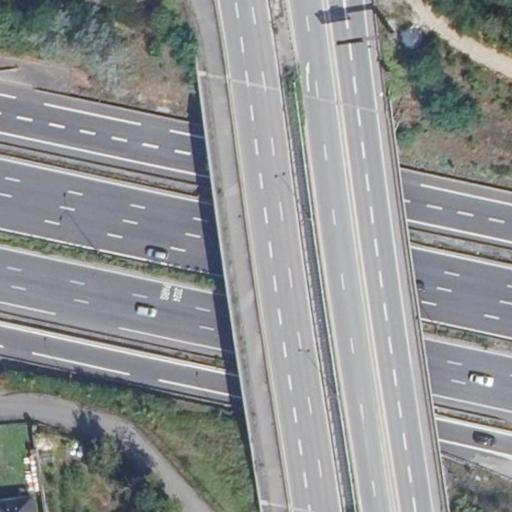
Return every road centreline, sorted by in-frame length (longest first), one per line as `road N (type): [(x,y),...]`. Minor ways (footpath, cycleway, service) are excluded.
road 1 (motorway): [(511,227),(0,116)]
road 2 (motorway): [(0,336),(511,446)]
road 3 (motorway): [(511,304),(0,194)]
road 4 (motorway): [(0,277),(511,386)]
road 5 (primary): [(244,0),(319,511)]
road 6 (motorway): [(378,511),(307,0)]
road 7 (primary): [(416,511),(349,60)]
